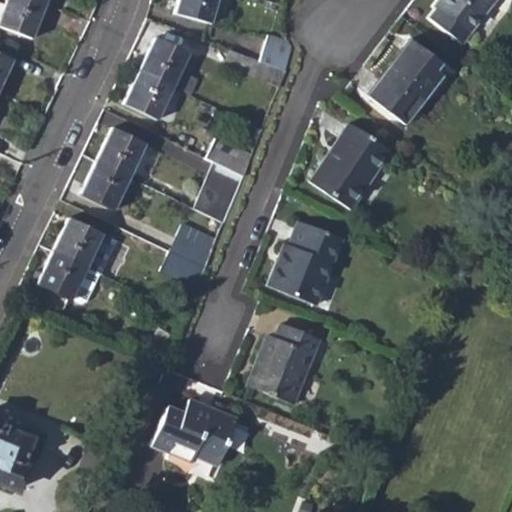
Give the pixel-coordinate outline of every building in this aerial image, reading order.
[(4,0),(0,12),(0,28),(30,40),(43,4),(31,0),(4,0)] [(175,0),(172,13),(207,23),(213,0),(175,0)] [(431,27),(462,52),(502,0),(446,0),(435,15),(438,17),(431,27)] [(152,38),(138,73),(170,88),(186,53),(152,38)] [(267,40),(259,63),(286,73),(291,61),(286,47),(267,40)] [(369,102),(401,129),(422,102),(427,105),(443,85),(436,78),(441,71),(409,47),(389,72),(390,74),(369,102)] [(222,66),(279,89),(286,73),(259,63),(228,51),(222,66)] [(0,88),(12,63),(0,56),(0,88)] [(119,107),(153,123),(170,88),(138,73),(136,72),(119,107)] [(93,161),(127,177),(143,142),(108,127),(93,161)] [(308,187),(349,216),(390,159),(347,130),(308,187)] [(212,163),(242,177),(250,159),(211,141),(203,159),(212,163)] [(77,194),(111,210),(127,177),(93,161),(77,194)] [(242,177),(212,163),(191,207),(223,223),(242,177)] [(50,250),(84,266),(99,234),(100,233),(66,216),(50,250)] [(215,240),(186,226),(172,253),(204,268),(215,240)] [(265,290),(315,311),(342,246),(296,228),(286,252),(281,251),(265,290)] [(114,241),(99,234),(84,266),(99,273),(114,241)] [(68,300),(70,298),(84,266),(50,250),(34,283),(68,300)] [(160,268),(196,286),(204,268),(172,253),(171,253),(167,251),(160,268)] [(99,273),(84,266),(70,298),(85,304),(99,273)] [(165,321),(178,327),(183,315),(171,309),(165,321)] [(145,352),(164,361),(175,337),(155,328),(145,352)] [(246,388),(290,408),(316,344),(279,328),(273,343),(266,340),(246,388)] [(185,465),(186,460),(189,453),(214,462),(230,422),(182,403),(176,416),(161,410),(145,449),(185,465)] [(69,452),(106,467),(120,431),(84,416),(69,452)] [(0,487),(11,492),(21,467),(19,466),(30,440),(0,426),(0,487)] [(211,469),(214,462),(189,453),(186,460),(211,469)]
